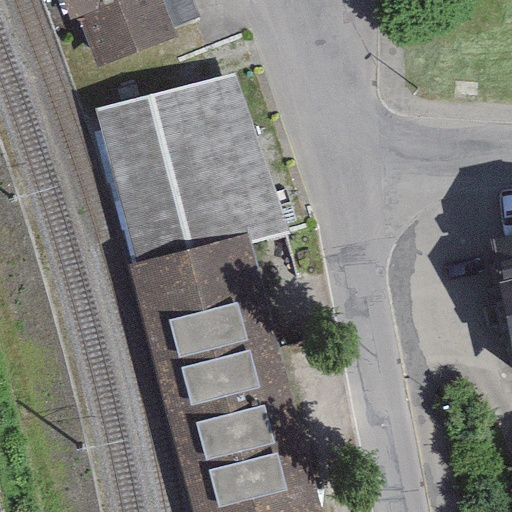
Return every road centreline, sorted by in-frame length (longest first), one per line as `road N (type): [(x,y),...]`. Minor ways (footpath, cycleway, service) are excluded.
road 1 (residential): [(406,511),(349,156)]
road 2 (tertiary): [(349,156),(511,151)]
road 3 (tertiary): [(313,0),(349,156)]
